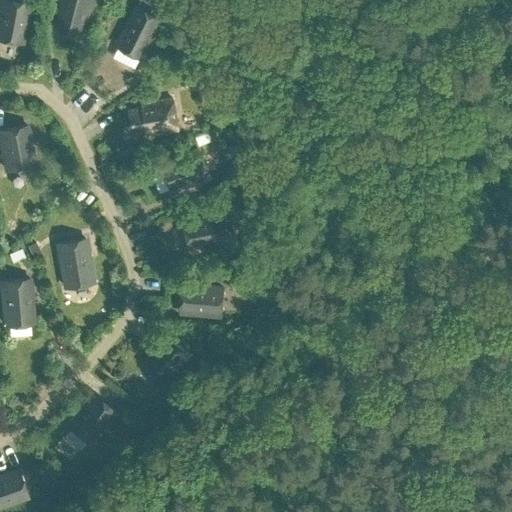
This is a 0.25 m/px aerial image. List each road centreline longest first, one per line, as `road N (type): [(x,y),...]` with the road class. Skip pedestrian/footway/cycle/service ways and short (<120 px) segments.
road 1 (track): [(145,511),(511,185)]
road 2 (residential): [(0,437),(35,417),(110,336),(132,296),(131,264),(73,120),(38,89),(0,88)]
